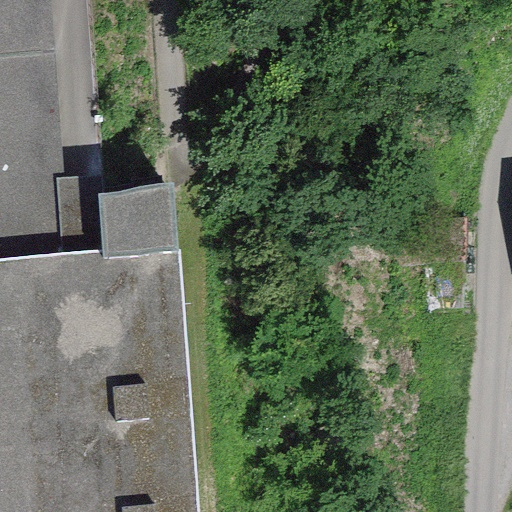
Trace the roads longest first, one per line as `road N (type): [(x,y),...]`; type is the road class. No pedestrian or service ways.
road 1 (residential): [(481,511),(499,208),(511,150)]
road 2 (track): [(327,0),(263,94),(217,119),(190,0)]
